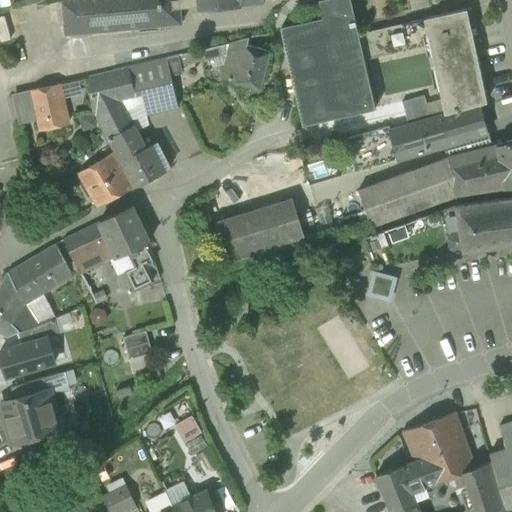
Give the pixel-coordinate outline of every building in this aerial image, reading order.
[(62,0),(66,33),(182,22),(179,0),(200,0),(201,4),(242,0),(62,0)] [(350,0),(320,0),(319,0),(323,18),(282,27),(304,124),(375,108),(359,35),(350,0)] [(466,10),(424,19),(425,20),(359,35),(364,59),(430,45),(445,114),(450,113),(480,104),(487,102),(471,29),(475,28),(471,9),(467,10),(466,10)] [(270,51),(247,45),(249,38),(231,43),(221,78),(260,88),(270,51)] [(225,43),(180,53),(183,64),(223,54),(225,43)] [(178,55),(167,57),(171,74),(182,71),(178,55)] [(167,57),(128,66),(136,96),(142,93),(147,114),(178,106),(171,74),(167,57)] [(115,70),(87,76),(93,113),(94,113),(107,138),(134,124),(121,99),(136,96),(128,66),(115,70)] [(59,84),(32,90),(41,129),(68,123),(59,84)] [(424,96),(402,102),(408,124),(430,118),(424,96)] [(480,104),(450,113),(445,114),(430,118),(408,124),(390,129),(389,126),(346,139),(355,171),(441,147),(447,145),(487,133),(488,132),(480,104)] [(134,124),(107,138),(108,139),(109,138),(121,160),(146,147),(134,124)] [(487,133),(447,145),(450,157),(491,147),(487,133)] [(511,141),(496,145),(504,188),(504,189),(511,187),(511,141)] [(146,147),(121,160),(135,187),(165,172),(164,170),(170,168),(161,151),(156,154),(151,145),(146,147)] [(450,157),(448,157),(455,196),(504,188),(496,145),(491,147),(450,157)] [(113,153),(78,174),(97,206),(132,188),(113,153)] [(448,157),(410,172),(358,191),(371,226),(455,196),(448,157)] [(292,198),(253,210),(253,211),(217,222),(216,221),(215,222),(227,261),(304,237),(292,198)] [(511,198),(492,200),(456,206),(460,233),(452,235),(449,239),(450,248),(454,251),(463,250),(463,252),(511,244),(511,198)] [(149,242),(132,206),(99,222),(99,223),(116,257),(127,252),(135,267),(125,272),(134,290),(152,281),(144,264),(153,259),(145,243),(149,242)] [(99,223),(63,240),(81,274),(116,257),(99,223)] [(56,244),(7,273),(25,304),(72,276),(56,244)] [(408,263),(386,264),(386,270),(369,271),(371,293),(393,291),(392,275),(408,274),(408,263)] [(25,304),(7,273),(0,287),(0,313),(11,324),(25,304)] [(11,324),(0,313),(0,334),(7,338),(17,333),(39,325),(25,304),(11,324)] [(39,325),(17,333),(21,344),(51,335),(59,333),(54,318),(39,325)] [(152,354),(146,332),(122,338),(129,361),(152,354)] [(21,344),(8,348),(12,361),(7,362),(7,363),(3,364),(6,377),(45,365),(42,353),(55,349),(51,335),(21,344)] [(44,378),(10,388),(14,401),(48,392),(44,378)] [(14,401),(2,405),(8,425),(4,426),(8,438),(13,441),(17,440),(22,443),(34,440),(37,434),(59,428),(53,409),(56,403),(53,395),(48,392),(14,401)] [(455,411),(402,431),(414,461),(416,461),(465,441),(455,411)] [(192,414),(173,424),(183,442),(202,431),(192,414)] [(511,421),(499,426),(506,448),(511,446),(511,421)] [(465,441),(416,461),(414,461),(376,476),(389,509),(416,500),(413,492),(455,476),(455,475),(474,467),(465,441)] [(204,452),(196,457),(206,474),(215,469),(204,452)] [(467,511),(465,511),(506,511),(504,502),(492,461),(474,467),(455,475),(455,476),(467,511)] [(109,511),(122,511),(136,506),(126,486),(103,497),(109,511)] [(216,511),(206,490),(173,506),(176,511),(216,511)]
